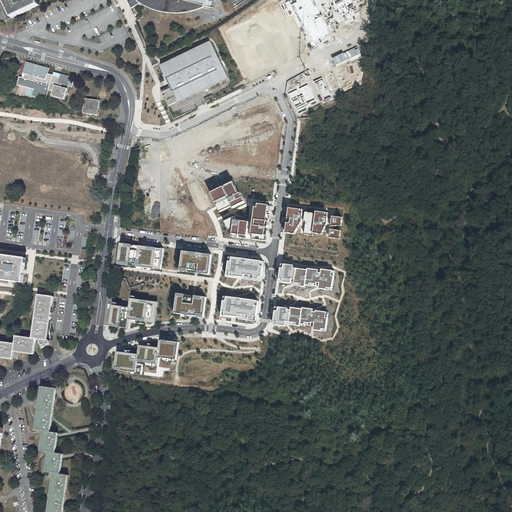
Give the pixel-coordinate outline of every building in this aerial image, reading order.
[(15,0),(4,0),(13,17),(21,12),(15,0)] [(39,2),(38,0),(15,0),(21,12),(26,10),(25,9),(39,2)] [(133,0),(128,3),(131,8),(140,2),(147,6),(152,8),(155,9),(160,10),(163,11),(169,12),(174,12),(179,12),(184,12),(187,12),(192,10),(197,9),(201,7),(203,7),(203,4),(208,5),(210,0),(207,0),(133,0)] [(290,0),(283,3),(305,50),(336,36),(331,25),(343,21),(347,25),(359,19),(357,16),(362,15),(358,2),(362,0),(290,0)] [(281,16),(267,23),(283,58),(296,52),(281,16)] [(253,27),(237,34),(253,72),(269,64),(253,27)] [(163,93),(169,107),(227,78),(209,40),(181,53),(159,64),(160,67),(171,89),(163,93)] [(49,69),(25,63),(22,74),(25,75),(23,80),(20,79),(18,86),(35,91),(33,97),(46,100),(49,91),(53,92),(52,96),(64,99),(67,90),(61,88),(62,85),(71,86),(72,80),(67,79),(67,76),(61,74),(60,78),(47,75),(49,69)] [(358,63),(349,66),(357,87),(365,83),(358,63)] [(346,67),(337,71),(346,90),(354,86),(346,67)] [(333,72),(324,76),(334,95),(342,91),(333,72)] [(322,78),(313,81),(324,102),(333,99),(322,78)] [(297,90),(289,94),(298,114),(307,110),(304,104),(307,103),(309,109),(318,105),(307,84),(299,88),(301,93),(299,94),(297,90)] [(100,101),(85,99),(83,113),(98,115),(100,101)] [(244,202),(233,180),(209,192),(220,214),(244,202)] [(83,193),(92,194),(93,185),(85,184),(83,193)] [(269,203),(257,202),(257,205),(254,204),(251,231),(265,233),(269,203)] [(303,207),(288,206),(285,231),(295,232),(301,221),(303,207)] [(328,211),(316,209),(315,212),(313,232),(322,233),(327,223),(328,211)] [(313,232),(315,212),(305,211),(304,219),(306,219),(304,232),(312,233),(313,232)] [(342,216),(332,214),(331,224),(341,224),(342,216)] [(249,220),(233,218),(231,232),(247,234),(249,220)] [(341,229),(330,227),(329,236),(339,237),(341,229)] [(286,240),(285,249),(302,250),(303,242),(286,240)] [(118,264),(161,270),(164,249),(121,244),(118,264)] [(181,271),(210,275),(213,256),(183,252),(181,271)] [(265,259),(229,254),(226,275),(262,280),(265,259)] [(25,258),(0,255),(0,280),(21,283),(25,258)] [(320,274),(321,272),(310,271),(310,273),(295,271),(295,268),(286,267),(286,270),(282,270),(281,281),(285,282),(285,285),(294,286),(294,281),(297,282),(297,285),(304,286),(303,288),(307,289),(307,286),(311,287),(312,285),(318,286),(319,284),(322,285),(321,291),(329,292),(329,289),(334,290),(336,278),(334,278),(334,272),(324,271),(323,275),(320,274)] [(214,314),(217,286),(209,285),(205,313),(214,314)] [(204,317),(207,298),(178,294),(175,313),(204,317)] [(259,299),(224,294),(221,314),(256,319),(259,299)] [(51,321),(51,320),(54,298),(39,296),(36,318),(36,319),(51,321)] [(130,308),(113,306),(110,326),(127,328),(128,320),(154,323),(157,303),(131,299),(130,308)] [(315,308),(305,307),(305,308),(293,307),(293,310),(290,309),(290,307),(277,306),(275,325),(288,326),(288,321),(298,322),(297,325),(303,326),(303,325),(307,325),(307,322),(313,323),(313,322),(316,323),(315,330),(324,331),(324,329),(328,329),(330,317),(327,317),(328,312),(318,311),(318,312),(315,311),(315,308)] [(35,319),(33,339),(37,339),(39,339),(39,340),(41,347),(43,346),(43,344),(50,345),(50,341),(48,341),(51,321),(36,319),(35,319)] [(33,339),(16,336),(16,344),(0,342),(0,357),(13,359),(15,352),(34,354),(37,339),(33,339)] [(177,361),(180,344),(160,341),(159,348),(139,346),(138,355),(118,352),(115,370),(136,372),(137,362),(158,365),(159,358),(177,361)] [(56,389),(41,387),(35,431),(43,432),(40,451),(48,453),(45,472),(53,474),(47,511),(61,511),(67,476),(60,475),(64,455),(55,454),(58,434),(50,433),(56,389)]
